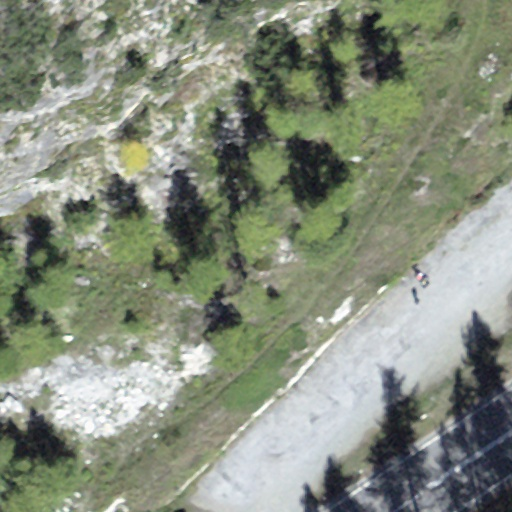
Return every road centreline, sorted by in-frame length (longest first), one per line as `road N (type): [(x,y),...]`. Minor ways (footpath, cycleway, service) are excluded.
road 1 (track): [(259,511),(281,462),(511,278)]
road 2 (track): [(481,0),(379,190)]
road 3 (primary): [(511,435),(398,511)]
